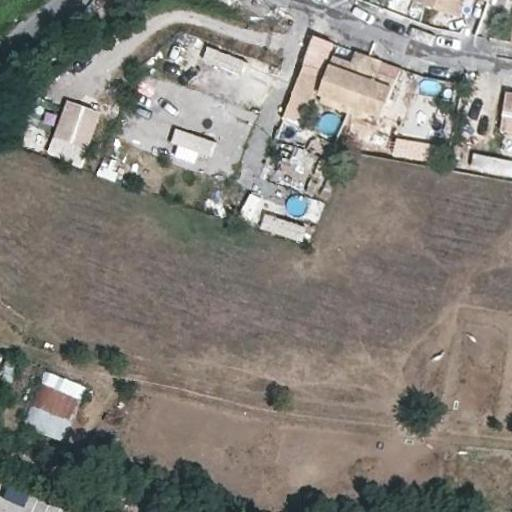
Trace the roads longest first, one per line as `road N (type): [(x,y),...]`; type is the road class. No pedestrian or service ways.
road 1 (residential): [(293,0),(423,46),(511,63)]
road 2 (track): [(160,511),(0,446)]
